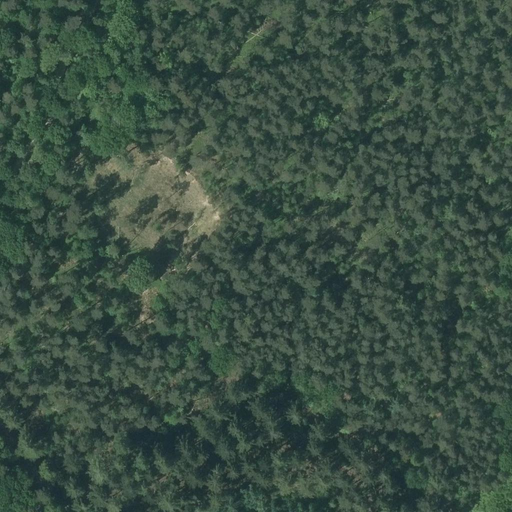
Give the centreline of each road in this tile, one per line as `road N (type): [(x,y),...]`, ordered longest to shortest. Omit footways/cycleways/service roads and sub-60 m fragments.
road 1 (track): [(71,46),(49,113),(0,192)]
road 2 (track): [(49,113),(84,81),(126,0)]
